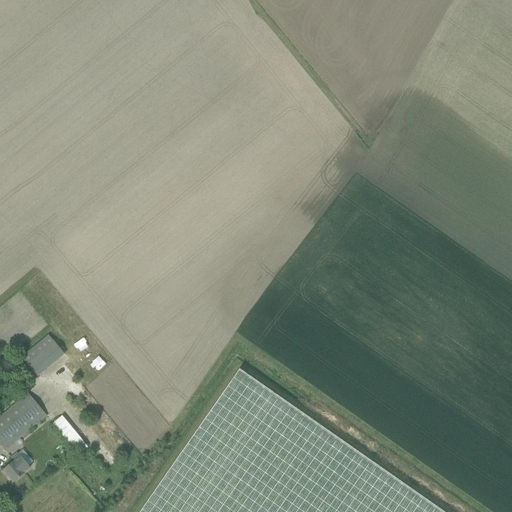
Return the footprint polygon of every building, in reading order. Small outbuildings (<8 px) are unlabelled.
[(34,348),(21,358),(36,376),(49,366),(34,348)] [(443,511),(238,370),(139,511),(443,511)] [(0,443),(5,450),(13,444),(48,416),(29,393),(0,416),(0,443)] [(60,415),(51,422),(77,455),(86,448),(60,415)] [(13,482),(29,468),(24,461),(17,452),(10,459),(13,462),(3,471),(13,482)]
